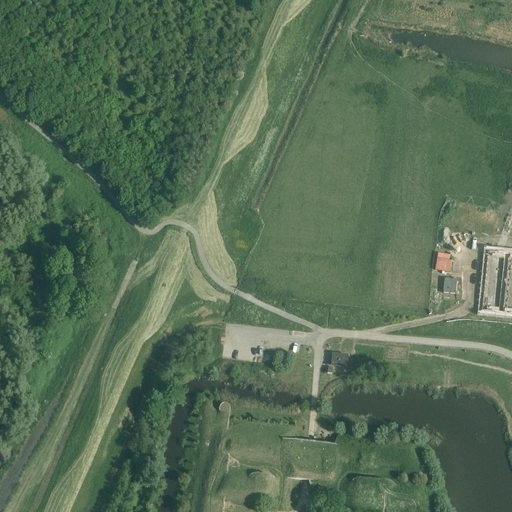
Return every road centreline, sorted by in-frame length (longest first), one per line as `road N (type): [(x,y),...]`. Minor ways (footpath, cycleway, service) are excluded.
road 1 (track): [(278,0),(183,224)]
road 2 (track): [(183,224),(138,228),(0,97)]
road 3 (track): [(325,333),(511,355)]
